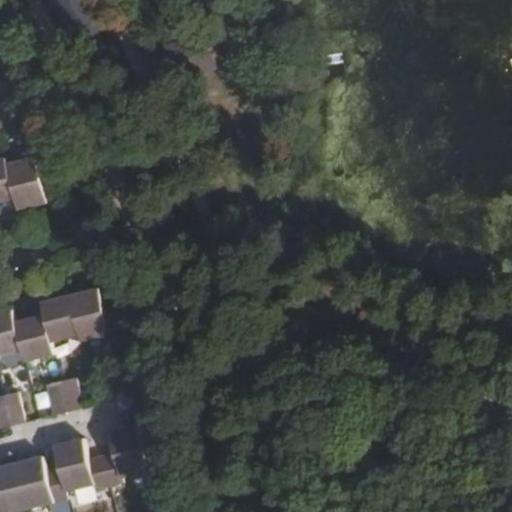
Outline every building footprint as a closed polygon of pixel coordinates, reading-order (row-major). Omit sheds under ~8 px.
[(17,125),(9,95),(0,97),(0,123),(1,129),(17,125)] [(19,199),(22,211),(49,204),(51,203),(39,157),(10,164),(19,199)] [(0,203),(19,199),(10,164),(9,159),(0,160),(0,203)] [(102,287),(72,295),(82,335),(84,343),(115,335),(102,287)] [(82,335),(72,295),(44,302),(47,313),(54,342),(82,335)] [(17,321),(15,309),(0,312),(0,355),(25,350),(17,321)] [(47,313),(17,321),(25,350),(27,362),(57,354),(54,342),(47,313)] [(415,385),(432,339),(397,326),(380,373),(415,385)] [(92,374),(99,405),(114,401),(107,371),(92,374)] [(64,381),(72,412),(86,408),(78,377),(64,381)] [(49,385),(56,415),(72,412),(64,381),(49,385)] [(6,395),(13,426),(27,422),(20,392),(6,395)] [(0,396),(0,429),(13,426),(6,395),(0,396)] [(124,475),(153,468),(142,425),(113,432),(118,450),(104,453),(113,486),(126,482),(124,475)] [(92,456),(88,439),(57,446),(62,464),(69,490),(98,482),(100,490),(113,486),(104,453),(92,456)] [(17,461),(29,507),(70,497),(69,490),(62,464),(50,467),(46,454),(17,461)] [(0,511),(8,511),(29,507),(17,461),(0,465),(0,511)]
